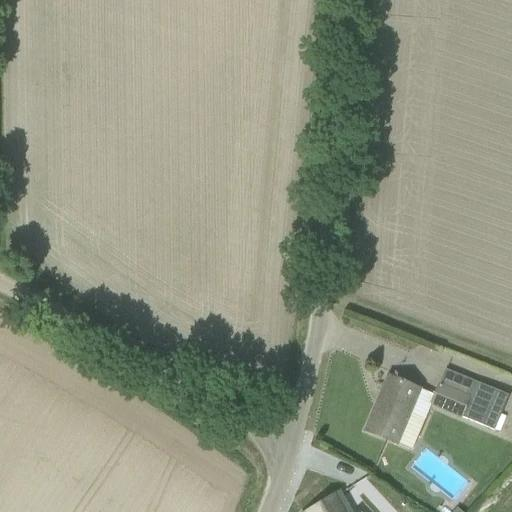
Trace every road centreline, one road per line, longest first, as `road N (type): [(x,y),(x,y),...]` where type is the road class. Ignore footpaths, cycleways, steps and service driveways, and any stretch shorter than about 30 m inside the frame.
road 1 (unclassified): [(290,457),(325,301),(347,0)]
road 2 (unclassified): [(290,457),(0,296)]
